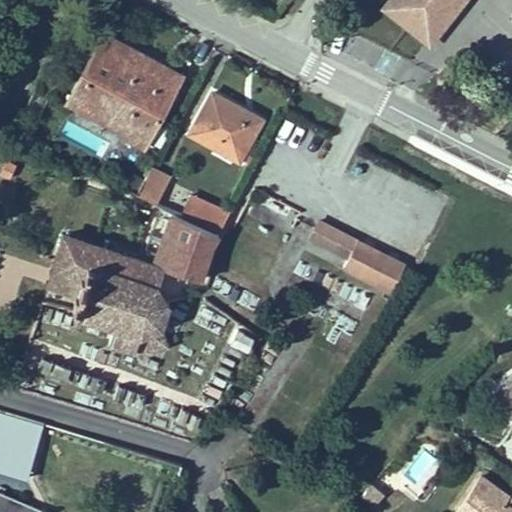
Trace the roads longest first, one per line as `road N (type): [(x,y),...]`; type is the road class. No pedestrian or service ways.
road 1 (residential): [(0,398),(181,454),(198,467),(185,511)]
road 2 (tertiary): [(511,168),(283,52)]
road 3 (residential): [(53,0),(0,114)]
